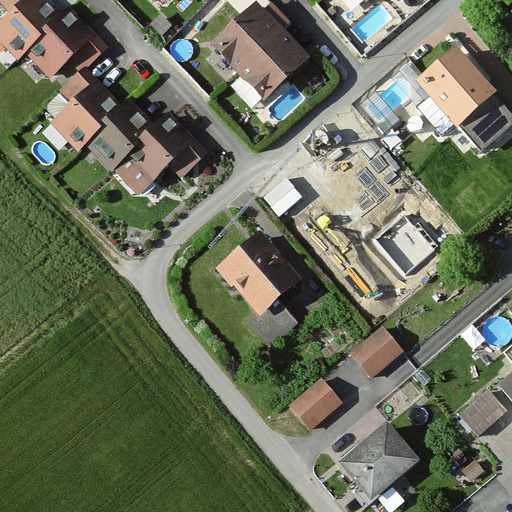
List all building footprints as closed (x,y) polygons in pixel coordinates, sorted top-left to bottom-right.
[(16,55),(56,18),(38,0),(0,0),(0,13),(5,19),(0,24),(0,53),(9,62),(16,55)] [(152,0),(162,9),(170,0),(152,0)] [(257,1),(255,0),(235,0),(247,11),(257,1)] [(511,0),(502,10),(511,21),(511,0)] [(276,32),(283,25),(266,8),(260,14),(253,7),(209,48),(232,72),(276,32)] [(56,18),(16,55),(46,86),(66,67),(74,76),(100,51),(62,12),(56,18)] [(276,32),(232,72),(261,103),(305,62),(299,56),(276,32)] [(511,126),(511,122),(451,54),(413,87),(425,101),(411,112),(435,140),(449,128),(476,159),(511,126)] [(91,85),(80,74),(57,95),(69,107),(45,130),(71,158),(79,151),(118,113),(91,85)] [(147,127),(126,105),(118,113),(79,151),(104,177),(108,173),(152,131),(147,127)] [(152,131),(108,173),(134,200),(164,171),(178,185),(204,160),(190,146),(164,119),(152,131)] [(318,179),(348,211),(377,184),(346,152),(318,179)] [(404,212),(377,184),(348,211),(375,239),(404,212)] [(435,247),(404,212),(375,239),(406,273),(435,247)] [(298,283),(253,236),(210,276),(254,324),(298,283)] [(511,302),(502,313),(511,322),(511,302)] [(375,332),(344,358),(367,385),(398,358),(375,332)] [(511,345),(498,358),(511,373),(493,388),(511,410),(511,345)] [(338,407),(315,384),(284,413),(306,437),(338,407)] [(503,415),(485,393),(455,419),(473,441),(503,415)] [(414,463),(381,426),(333,468),(366,505),(414,463)]
